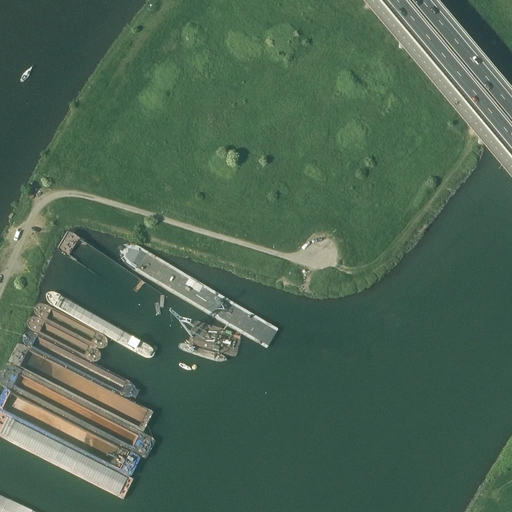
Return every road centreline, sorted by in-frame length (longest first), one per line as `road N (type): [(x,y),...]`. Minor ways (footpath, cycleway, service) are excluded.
road 1 (unclassified): [(0,282),(35,211),(69,191),(291,257),(321,253)]
road 2 (unclassified): [(511,167),(371,0)]
road 3 (motorway): [(395,0),(511,138)]
road 4 (motorway): [(511,108),(420,0)]
